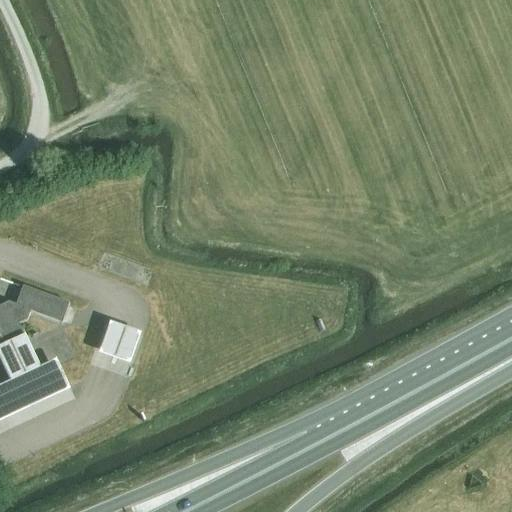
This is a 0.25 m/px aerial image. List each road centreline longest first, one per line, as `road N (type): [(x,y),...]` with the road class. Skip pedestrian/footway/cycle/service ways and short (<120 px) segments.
road 1 (trunk): [(371,417),(302,426),(98,511)]
road 2 (trunk): [(300,511),(366,460),(511,372)]
road 3 (trunk): [(371,417),(186,511)]
road 4 (trunk): [(371,417),(511,337)]
